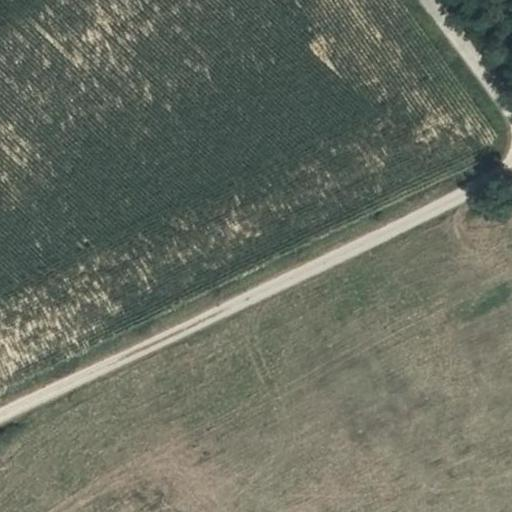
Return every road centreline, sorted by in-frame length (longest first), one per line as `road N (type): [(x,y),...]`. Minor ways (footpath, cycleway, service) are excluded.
road 1 (track): [(511,168),(0,414)]
road 2 (track): [(511,111),(432,0)]
